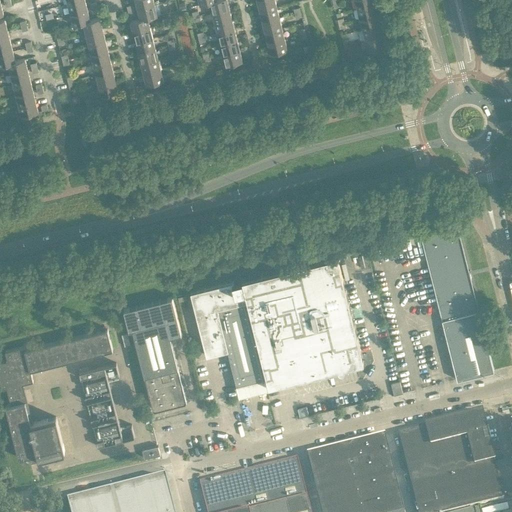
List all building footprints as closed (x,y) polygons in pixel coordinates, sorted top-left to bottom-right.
[(85,0),(79,0),(68,3),(71,14),(88,9),(85,0)] [(227,0),(212,0),(209,1),(210,2),(212,11),(229,7),(227,0)] [(275,0),(257,0),(260,10),(277,6),(275,0)] [(374,3),(357,8),(360,18),(377,14),(374,3)] [(138,8),(140,18),(147,16),(148,17),(157,15),(155,4),(138,8)] [(277,6),(260,10),(262,21),(279,17),(277,6)] [(229,7),(212,11),(215,22),(232,17),(229,7)] [(88,9),(71,14),(73,25),(83,22),(83,21),(90,20),(90,19),(88,9)] [(377,14),(360,18),(362,28),(379,24),(377,14)] [(140,18),(130,20),(133,31),(150,27),(148,17),(147,16),(140,18)] [(100,17),(90,19),(90,20),(83,21),(83,22),(86,32),(102,28),(100,17)] [(232,17),(215,22),(217,32),(234,28),(232,17)] [(279,17),(262,21),(265,31),(282,27),(279,17)] [(379,24),(362,28),(365,39),(382,35),(379,24)] [(150,27),(133,31),(136,42),(153,37),(150,27)] [(282,27),(265,31),(268,42),(285,38),(282,27)] [(102,28),(86,32),(88,42),(105,38),(102,28)] [(234,28),(217,32),(220,43),(237,38),(234,28)] [(7,29),(0,31),(0,42),(10,40),(7,29)] [(382,35),(365,39),(368,50),(385,46),(382,35)] [(153,37),(136,42),(138,52),(155,48),(153,37)] [(105,38),(88,42),(91,53),(108,49),(105,38)] [(237,38),(220,43),(223,53),(240,49),(237,38)] [(285,38),(268,42),(270,53),(287,49),(285,38)] [(10,40),(0,42),(0,53),(13,50),(10,40)] [(155,48),(138,52),(141,62),(158,58),(155,48)] [(108,49),(91,53),(93,63),(110,59),(108,49)] [(240,49),(223,53),(226,64),(242,60),(240,49)] [(13,50),(0,53),(0,65),(8,63),(8,62),(15,60),(13,50)] [(25,58),(15,60),(8,62),(8,63),(11,73),(28,69),(25,58)] [(158,58),(141,62),(144,73),(161,69),(158,58)] [(110,59),(93,63),(96,74),(113,70),(110,59)] [(28,69),(11,73),(13,84),(30,79),(28,69)] [(161,69),(144,73),(146,84),(163,80),(161,69)] [(113,70),(96,74),(99,84),(116,80),(113,70)] [(30,79),(13,84),(16,94),(33,90),(30,79)] [(116,80),(99,84),(101,96),(118,91),(116,80)] [(33,90),(16,94),(19,104),(36,100),(33,90)] [(36,100),(19,104),(21,116),(38,111),(36,100)] [(494,370),(479,310),(457,225),(421,234),(442,319),(457,379),(494,370)] [(337,255),(242,279),(269,385),(291,379),(338,368),(338,369),(339,369),(340,370),(341,370),(342,370),(343,370),(344,369),(344,368),(345,367),(344,366),(355,364),(354,361),(359,353),(361,353),(343,280),(337,255)] [(265,377),(240,279),(191,291),(193,300),(191,300),(192,306),(194,306),(207,355),(228,350),(229,355),(236,385),(265,377)] [(172,296),(124,309),(129,330),(133,329),(153,409),(154,409),(186,401),(187,400),(170,336),(181,333),(172,296)] [(113,349),(108,328),(25,348),(31,369),(113,349)] [(33,380),(31,369),(25,348),(25,345),(5,350),(7,359),(0,360),(0,381),(2,388),(7,387),(11,403),(25,400),(27,399),(23,383),(33,380)] [(116,362),(79,372),(98,446),(135,436),(132,424),(120,427),(108,381),(119,378),(118,375),(119,375),(116,362)] [(400,381),(391,383),(394,395),(403,393),(400,381)] [(6,404),(19,457),(37,453),(38,457),(65,450),(56,416),(31,422),(25,400),(11,403),(6,404)] [(453,511),(504,499),(482,412),(398,433),(418,511),(453,511)] [(403,511),(395,475),(385,436),(307,456),(321,511),(403,511)] [(142,449),(144,458),(160,454),(158,445),(142,449)] [(311,511),(298,459),(200,483),(206,511),(311,511)] [(156,479),(67,501),(69,511),(174,511),(166,477),(156,479)]
